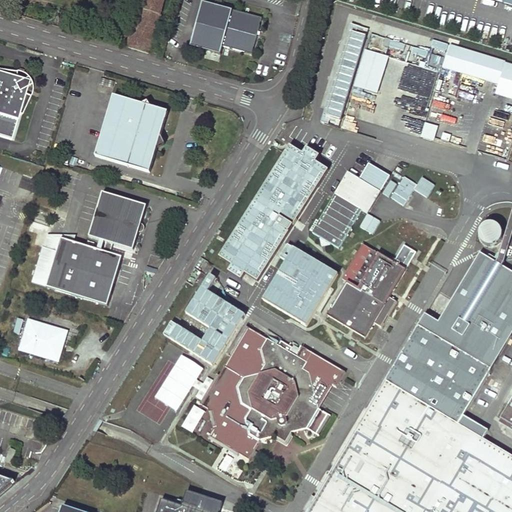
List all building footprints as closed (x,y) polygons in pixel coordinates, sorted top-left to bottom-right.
[(125,47),(147,53),(160,14),(159,14),(163,0),(143,0),(133,30),(130,29),(125,47)] [(262,18),(203,2),(191,46),(221,55),(223,47),(252,55),(262,18)] [(366,33),(352,28),(325,114),(340,119),(366,33)] [(371,37),(369,48),(389,51),(390,39),(371,37)] [(505,60),(449,42),(440,71),(497,88),(505,62),(505,60)] [(365,49),(353,86),(376,93),(388,57),(365,49)] [(511,63),(505,62),(497,88),(495,96),(511,100),(511,63)] [(0,136),(11,140),(19,115),(21,115),(30,97),(25,96),(22,91),(31,85),(27,78),(18,82),(15,78),(17,72),(0,70),(0,136)] [(168,112),(114,96),(96,157),(150,173),(168,112)] [(434,141),(437,127),(425,124),(421,138),(434,141)] [(285,146),(218,261),(258,285),(325,170),(314,164),(318,157),(304,149),(301,155),(285,146)] [(390,176),(369,164),(359,180),(380,192),(390,176)] [(359,180),(345,171),(332,193),(335,195),(361,210),(367,214),(380,192),(359,180)] [(413,190),(401,183),(391,199),(404,207),(413,190)] [(123,258),(112,255),(115,245),(133,250),(147,206),(103,193),(89,237),(107,242),(104,252),(63,239),(48,287),(109,306),(123,258)] [(361,210),(335,195),(312,234),(319,238),(332,245),(339,249),(361,210)] [(35,219),(47,222),(49,215),(64,219),(65,213),(38,205),(35,219)] [(511,234),(511,208),(496,261),(501,264),(504,261),(511,234)] [(367,214),(359,228),(372,236),(381,222),(367,214)] [(30,232),(37,233),(35,245),(41,246),(44,224),(31,222),(30,232)] [(498,245),(500,243),(500,242),(503,243),(502,246),(509,248),(511,249),(511,229),(508,228),(505,238),(502,237),(502,236),(502,233),(501,231),(500,228),(498,226),(496,225),(493,224),(491,224),(488,224),(485,225),(483,226),(481,228),(480,230),(479,233),(479,235),(479,238),(480,241),(481,243),(483,245),(486,246),(488,247),(490,247),(493,247),(496,246),(498,245)] [(332,245),(319,238),(322,248),(332,245)] [(327,316),(365,339),(374,323),(381,328),(397,302),(390,298),(416,253),(404,246),(394,263),(363,245),(342,280),(347,283),(327,316)] [(426,313),(418,325),(491,368),(511,334),(511,271),(501,264),(496,261),(481,253),(440,321),(426,313)] [(243,314),(207,295),(214,281),(206,276),(183,317),(207,330),(201,341),(169,323),(160,339),(213,368),(243,314)] [(22,350),(58,360),(66,333),(30,322),(22,350)] [(418,325),(386,378),(459,422),(463,415),(491,368),(418,325)] [(231,357),(225,367),(220,376),(202,405),(208,410),(209,412),(212,412),(216,427),(213,428),(214,430),(210,437),(239,454),(244,457),(249,460),(260,440),(268,439),(276,437),(286,443),(291,433),(299,431),(307,429),(316,434),(328,415),(319,409),(315,394),(323,381),(333,386),(337,388),(345,373),(302,347),(297,357),(268,340),(249,328),(231,357)] [(386,378),(305,511),(511,511),(511,453),(484,437),(459,422),(386,378)] [(158,422),(167,407),(153,400),(160,387),(155,384),(139,412),(158,422)] [(511,399),(500,419),(511,425),(511,399)] [(330,417),(328,415),(316,434),(318,436),(330,417)] [(463,415),(459,422),(484,437),(489,430),(463,415)] [(511,429),(511,425),(500,419),(498,422),(511,429)] [(12,464),(17,450),(11,448),(6,462),(12,464)] [(0,476),(0,494),(15,482),(0,476)] [(161,496),(155,511),(217,511),(222,498),(187,487),(182,503),(161,496)]
